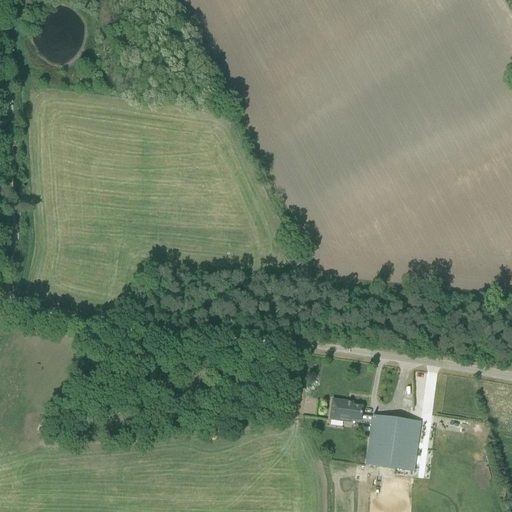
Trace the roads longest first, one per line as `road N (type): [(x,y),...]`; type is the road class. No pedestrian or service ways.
road 1 (track): [(4,297),(102,327),(272,340)]
road 2 (track): [(4,297),(14,245),(0,39)]
road 3 (unclassified): [(511,378),(306,344)]
